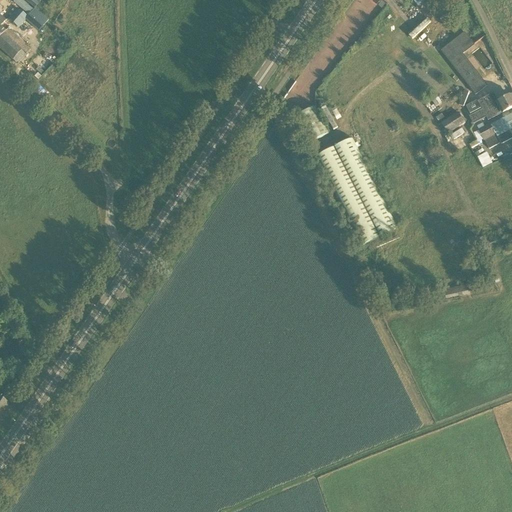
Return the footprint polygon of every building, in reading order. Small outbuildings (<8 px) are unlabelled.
[(20,0),(15,0),(13,3),(28,15),(33,10),(20,0)] [(35,0),(23,0),(34,8),(39,3),(37,1),(35,0)] [(47,15),(46,16),(35,7),(25,19),(39,31),(50,18),(47,15)] [(16,25),(25,16),(17,8),(8,17),(16,25)] [(0,49),(12,61),(13,60),(17,65),(31,50),(8,29),(5,32),(0,27),(0,24),(1,25),(2,25),(6,21),(0,16),(0,49)] [(465,33),(441,51),(476,96),(488,86),(463,55),(475,46),(465,33)] [(464,91),(459,105),(464,107),(469,93),(464,91)] [(488,121),(507,111),(511,108),(511,97),(511,96),(497,103),(496,101),(482,109),(469,116),(473,124),(486,118),(488,121)] [(436,107),(442,104),(438,97),(432,101),(436,107)] [(477,101),(466,107),(470,115),(481,109),(477,101)] [(296,115),(309,143),(329,133),(316,106),(296,115)] [(449,134),(466,123),(459,113),(442,123),(449,134)] [(500,144),(511,138),(511,137),(509,131),(511,129),(511,114),(510,115),(509,113),(503,116),(504,119),(485,128),(479,131),(485,143),(497,137),(500,144)] [(398,228),(353,138),(316,157),(361,247),(398,228)] [(428,147),(421,152),(430,166),(438,161),(428,147)] [(492,163),(487,153),(478,158),(483,168),(492,163)] [(444,290),(446,298),(481,289),(479,282),(444,290)] [(0,416),(9,404),(0,397),(0,416)]
